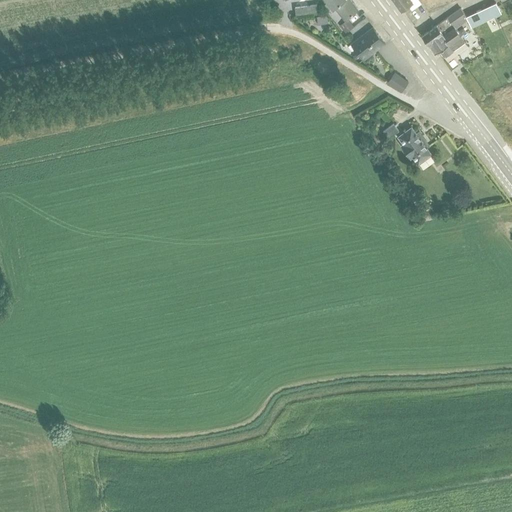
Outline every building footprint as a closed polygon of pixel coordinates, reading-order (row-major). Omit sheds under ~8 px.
[(335,7),(345,20),(359,9),(351,0),(325,0),(333,9),(335,7)] [(394,0),(401,9),(408,5),(412,10),(421,3),(419,0),(394,0)] [(472,28),(501,14),(495,3),(466,17),(472,28)] [(316,4),(295,7),(296,15),(317,12),(316,4)] [(461,35),(454,25),(466,16),(461,7),(448,17),(447,17),(437,24),(422,35),(435,53),(439,50),(444,57),(465,41),(460,35),(461,35)] [(327,13),(317,15),(318,23),(328,22),(327,13)] [(385,43),(373,27),(351,44),(363,60),(385,43)] [(388,82),(402,91),(408,82),(394,72),(388,82)] [(394,123),(383,131),(389,138),(399,130),(394,123)] [(411,127),(398,137),(403,143),(400,145),(411,158),(413,156),(422,168),(435,158),(426,147),(429,145),(419,131),(416,133),(411,127)]
